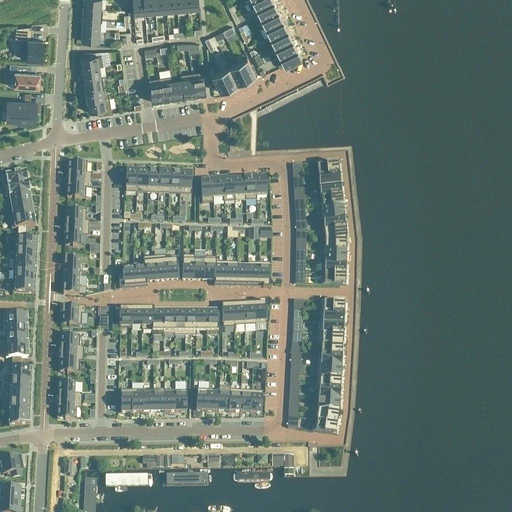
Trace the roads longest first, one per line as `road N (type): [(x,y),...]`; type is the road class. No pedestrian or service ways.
road 1 (residential): [(216,121),(216,165),(274,164),(285,172),(278,428)]
road 2 (residential): [(61,452),(302,450)]
road 3 (residential): [(61,432),(278,428)]
road 4 (residential): [(216,121),(54,143)]
road 5 (residential): [(54,143),(63,0)]
road 6 (residential): [(322,49),(317,70),(216,121)]
